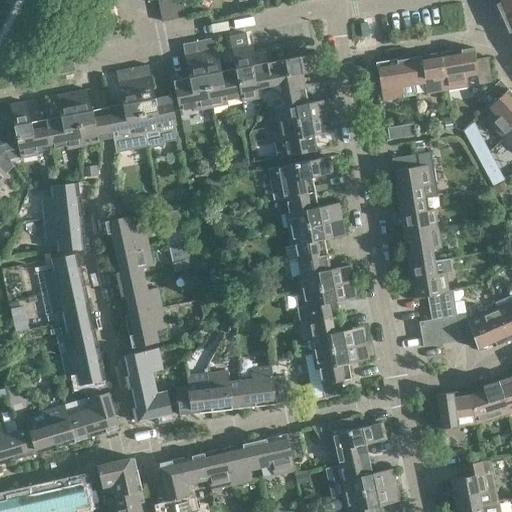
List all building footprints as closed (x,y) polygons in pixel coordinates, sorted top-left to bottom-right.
[(159,0),(158,0),(160,11),(184,6),(182,0),(159,0)] [(502,20),(511,15),(511,0),(499,0),(504,9),(499,12),(502,20)] [(186,17),(184,6),(160,11),(162,21),(186,17)] [(511,28),(511,15),(502,20),(505,29),(511,27),(511,28)] [(215,39),(199,42),(211,109),(228,106),(227,102),(242,99),(236,69),(221,72),(215,39)] [(174,81),(180,111),(195,108),(196,112),(211,109),(199,42),(183,45),(189,78),(174,81)] [(231,48),(236,69),(242,99),(242,103),(260,100),(258,89),(271,87),(266,63),(252,66),(248,45),(231,48)] [(47,53),(49,65),(72,60),(70,49),(47,53)] [(447,90),(455,89),(467,87),(466,77),(477,75),(478,85),(492,83),(488,58),(475,59),(474,49),(462,50),(462,55),(442,57),(447,90)] [(273,86),(283,93),(305,89),(302,73),(324,68),(321,53),(266,63),(271,87),(273,86)] [(422,57),(409,59),(413,84),(424,83),(426,93),(447,90),(442,57),(422,60),(422,57)] [(402,86),(413,84),(409,59),(397,60),(398,65),(378,68),(383,100),(404,97),(402,86)] [(74,71),(72,60),(49,65),(51,75),(74,71)] [(155,99),(153,89),(149,65),(133,69),(148,146),(148,148),(165,145),(164,142),(178,139),(175,124),(177,124),(173,96),(155,99)] [(108,107),(113,136),(117,152),(148,146),(133,69),(117,72),(123,104),(108,107)] [(488,125),(502,140),(511,130),(511,96),(499,82),(480,99),(496,118),(488,125)] [(308,103),(305,89),(283,93),(286,108),(276,110),(280,126),(332,116),(329,99),(308,103)] [(90,90),(74,93),(72,93),(83,146),(99,143),(98,139),(105,137),(113,136),(108,107),(100,109),(93,110),(90,90)] [(67,149),(83,146),(72,93),(57,96),(61,116),(45,119),(51,148),(66,145),(67,149)] [(36,151),(51,148),(45,119),(31,122),(27,102),(10,105),(12,115),(14,125),(16,135),(0,137),(0,141),(10,160),(37,155),(36,151)] [(317,151),(314,135),(335,131),(332,116),(280,126),(283,142),(275,143),(278,159),(317,151)] [(387,130),(389,141),(414,137),(412,125),(387,130)] [(445,135),(453,133),(451,126),(444,127),(445,135)] [(511,130),(502,140),(511,151),(511,130)] [(13,166),(10,160),(0,141),(0,183),(7,176),(5,174),(13,166)] [(392,157),(394,171),(399,204),(425,200),(438,198),(430,151),(392,157)] [(275,201),(286,199),(315,193),(312,178),(318,176),(333,173),(330,157),(269,170),(275,201)] [(42,199),(44,220),(77,216),(75,196),(79,196),(78,183),(51,186),(53,198),(42,199)] [(318,208),(315,193),(286,199),(289,213),(286,214),(289,230),(343,219),(340,204),(328,206),(318,208)] [(123,202),(126,213),(143,210),(140,199),(123,202)] [(399,204),(400,207),(404,234),(437,229),(434,209),(426,211),(425,200),(399,204)] [(494,203),(487,207),(492,217),(500,213),(494,203)] [(77,216),(44,220),(46,240),(57,239),(58,250),(85,247),(83,234),(79,235),(77,216)] [(131,216),(127,217),(105,221),(107,234),(112,233),(116,252),(148,245),(144,225),(133,227),(131,216)] [(491,221),(494,233),(507,231),(504,218),(491,221)] [(325,239),(334,237),(346,235),(343,219),(289,230),(292,246),(286,247),(289,262),(328,255),(325,239)] [(176,229),(164,232),(165,240),(177,238),(176,229)] [(437,229),(404,234),(409,266),(434,262),(433,251),(440,250),(437,229)] [(118,284),(144,279),(142,268),(153,266),(148,245),(116,252),(120,271),(116,272),(118,284)] [(43,272),(48,293),(80,286),(76,267),(80,266),(77,253),(51,259),(53,270),(43,272)] [(331,269),(328,255),(289,262),(292,277),(298,276),(301,292),(344,284),(356,282),(352,265),(331,269)] [(409,266),(415,299),(427,297),(427,299),(447,296),(447,294),(443,273),(436,274),(434,262),(409,266)] [(28,294),(40,292),(38,277),(3,281),(6,305),(29,302),(28,294)] [(129,315),(162,308),(157,287),(147,290),(144,279),(118,284),(121,296),(125,295),(129,315)] [(260,292),(278,290),(277,279),(259,281),(260,292)] [(180,303),(193,298),(186,281),(173,287),(180,303)] [(356,282),(344,284),(301,292),(304,307),(297,308),(300,324),(340,316),(337,302),(359,297),(356,282)] [(62,311),(65,322),(91,316),(88,304),(84,305),(80,286),(48,293),(52,313),(62,311)] [(452,293),(447,294),(447,296),(427,299),(429,310),(454,306),(452,293)] [(497,309),(510,342),(511,341),(511,302),(510,298),(495,304),(497,309)] [(456,318),(454,306),(429,310),(431,322),(443,320),(456,318)] [(133,334),(129,335),(132,348),(158,342),(155,330),(166,328),(162,308),(129,315),(133,334)] [(24,331),(49,327),(46,309),(21,313),(24,331)] [(510,342),(497,309),(468,321),(474,341),(476,349),(492,342),(495,348),(510,342)] [(57,335),(61,355),(94,348),(89,329),(94,328),(91,316),(65,322),(67,333),(57,335)] [(340,316),(300,324),(303,340),(310,339),(314,354),(368,343),(365,326),(343,331),(340,316)] [(460,343),(474,341),(468,321),(467,317),(456,318),(460,343)] [(460,343),(456,318),(443,320),(445,333),(447,345),(460,343)] [(419,324),(421,337),(445,333),(443,320),(431,322),(419,324)] [(24,330),(12,333),(15,350),(28,347),(24,330)] [(447,345),(445,333),(421,337),(423,349),(447,345)] [(267,344),(271,361),(299,354),(295,338),(267,344)] [(350,363),(360,361),(371,359),(368,343),(314,354),(317,370),(320,369),(326,397),(344,394),(342,381),(353,378),(350,363)] [(78,385),(84,384),(91,382),(92,390),(98,389),(107,386),(102,367),(98,368),(94,348),(61,355),(66,376),(76,374),(78,385)] [(125,376),(128,388),(154,382),(152,371),(162,369),(157,348),(125,355),(130,375),(125,376)] [(275,398),(274,377),(273,367),(251,369),(252,380),(242,381),(244,406),(256,405),(255,400),(275,398)] [(229,371),(209,373),(212,405),(232,403),(232,408),(244,406),(242,381),(230,382),(229,371)] [(212,405),(209,373),(186,375),(187,386),(176,387),(179,413),(193,411),(192,406),(212,405)] [(274,377),(275,398),(276,404),(288,402),(285,376),(274,377)] [(511,378),(497,383),(506,414),(511,412),(511,378)] [(91,382),(84,384),(87,398),(65,404),(68,415),(79,411),(86,437),(118,428),(108,392),(99,394),(98,389),(92,390),(91,382)] [(157,416),(171,413),(167,391),(156,394),(154,382),(128,388),(130,400),(134,399),(136,407),(132,408),(135,421),(157,416)] [(483,392),(468,396),(475,423),(506,414),(497,383),(481,388),(483,392)] [(451,392),(442,394),(436,394),(441,428),(475,423),(468,396),(452,398),(451,392)] [(65,404),(45,410),(54,442),(73,436),(75,441),(86,437),(79,411),(68,415),(65,404)] [(28,426),(18,429),(25,455),(37,452),(35,447),(54,442),(45,410),(25,416),(28,426)] [(157,416),(159,424),(173,421),(171,413),(157,416)] [(370,459),(366,444),(387,439),(383,423),(355,429),(353,418),(313,427),(329,453),(338,451),(341,465),(370,459)] [(14,458),(25,455),(18,429),(7,432),(4,422),(0,423),(0,457),(13,454),(14,458)] [(285,435),(286,439),(293,461),(304,458),(298,432),(285,435)] [(266,440),(255,442),(260,468),(272,465),(274,475),(295,470),(293,461),(286,439),(267,444),(266,440)] [(250,470),(260,468),(255,442),(243,445),(244,449),(224,453),(232,485),(253,481),(250,470)] [(193,463),(194,463),(199,482),(210,480),(212,490),(232,485),(224,453),(205,458),(204,454),(192,456),(193,463)] [(112,485),(115,495),(133,491),(131,480),(138,478),(134,457),(97,465),(102,487),(112,485)] [(188,484),(199,482),(194,463),(193,463),(181,466),(180,459),(158,464),(163,487),(166,500),(190,494),(188,484)] [(395,468),(383,471),(373,473),(370,459),(341,465),(345,480),(341,481),(345,497),(398,485),(395,468)] [(450,481),(456,511),(460,511),(498,505),(490,461),(459,467),(461,479),(450,481)] [(311,474),(299,476),(302,493),(315,490),(311,474)] [(69,485),(50,489),(54,511),(76,511),(75,506),(86,504),(84,492),(92,490),(88,476),(68,480),(69,485)] [(381,511),(380,506),(402,501),(398,485),(345,497),(348,511),(381,511)] [(159,501),(166,500),(163,487),(156,488),(159,501)] [(17,492),(21,511),(54,511),(50,489),(31,493),(30,489),(17,492)] [(107,511),(140,511),(139,503),(143,502),(141,490),(133,491),(115,495),(117,506),(107,509),(107,511)] [(6,499),(0,500),(0,511),(21,511),(17,492),(5,495),(6,499)] [(191,511),(190,502),(164,506),(164,511),(202,511),(202,510),(192,511),(191,511)]
